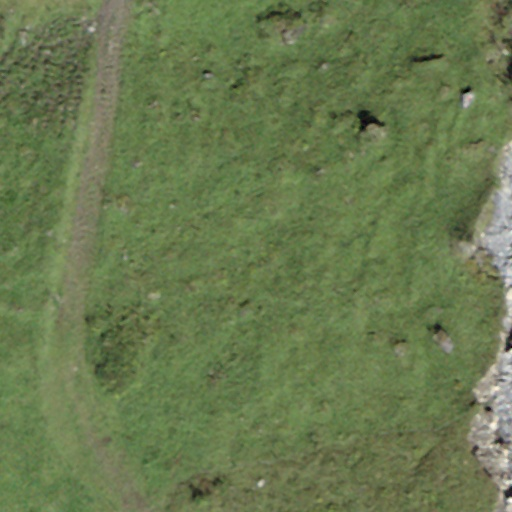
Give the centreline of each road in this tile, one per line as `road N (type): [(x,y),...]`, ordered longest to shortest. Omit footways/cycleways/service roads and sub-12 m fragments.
road 1 (track): [(120,0),(75,290),(72,390)]
road 2 (track): [(143,511),(94,444),(72,390)]
